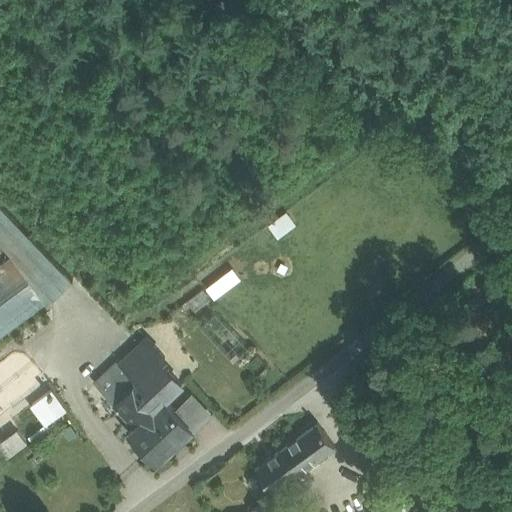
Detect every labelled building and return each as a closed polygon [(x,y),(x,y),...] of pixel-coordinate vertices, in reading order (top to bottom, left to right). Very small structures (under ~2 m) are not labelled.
[(49,302),(74,278),(0,201),(0,239),(13,254),(49,302)] [(273,235),(292,222),(284,209),(264,222),(273,235)] [(13,254),(0,263),(0,338),(49,302),(13,254)] [(122,361),(121,362),(139,380),(157,364),(157,365),(161,361),(166,357),(147,337),(122,361)] [(121,359),(96,383),(115,403),(139,380),(121,362),(122,361),(121,359)] [(182,384),(161,361),(157,365),(178,387),(182,384)] [(157,365),(157,364),(139,380),(115,403),(118,406),(117,407),(119,409),(119,408),(130,419),(129,420),(131,422),(131,421),(136,426),(129,432),(155,460),(156,458),(169,446),(169,445),(175,439),(178,443),(180,442),(179,442),(191,430),(192,431),(193,430),(193,429),(175,411),(165,400),(178,387),(157,365)] [(53,385),(30,401),(46,423),(68,407),(53,385)] [(193,394),(175,411),(193,429),(193,430),(195,432),(213,416),(193,394)] [(318,421),(256,466),(274,491),(336,445),(318,421)] [(0,443),(7,453),(25,439),(14,425),(0,435),(0,443)] [(285,511),(277,495),(252,508),(253,509),(254,511),(285,511)] [(414,511),(407,497),(377,511),(414,511)]
